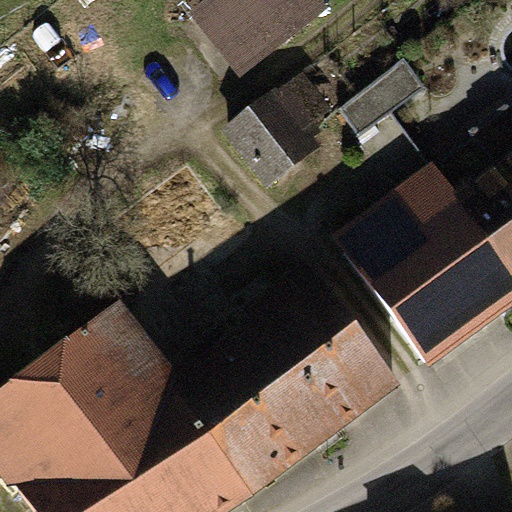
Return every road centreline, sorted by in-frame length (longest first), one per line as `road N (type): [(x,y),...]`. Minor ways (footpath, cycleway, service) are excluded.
road 1 (unknown): [(0,237),(164,123)]
road 2 (secondary): [(511,401),(407,485),(357,511)]
